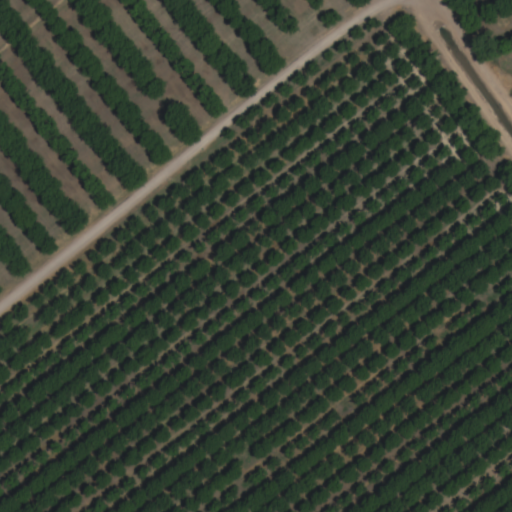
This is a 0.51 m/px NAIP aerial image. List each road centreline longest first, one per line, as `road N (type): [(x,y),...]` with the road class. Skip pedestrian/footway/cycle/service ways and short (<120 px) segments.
road 1 (track): [(390,0),(345,26),(0,308)]
road 2 (residential): [(434,0),(511,109)]
